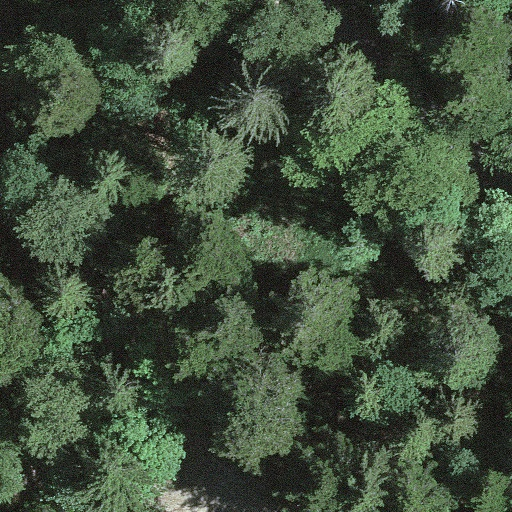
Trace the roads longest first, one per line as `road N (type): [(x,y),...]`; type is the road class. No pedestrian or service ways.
road 1 (track): [(479,511),(326,396),(45,210),(0,167)]
road 2 (unclassified): [(301,0),(511,199)]
